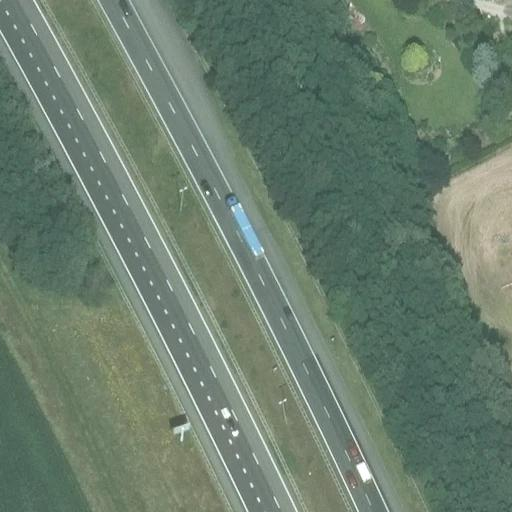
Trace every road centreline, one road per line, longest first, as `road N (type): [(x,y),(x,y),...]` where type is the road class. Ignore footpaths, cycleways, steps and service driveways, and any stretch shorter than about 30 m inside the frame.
road 1 (motorway): [(15,0),(279,511)]
road 2 (motorway): [(372,511),(243,244),(112,0)]
road 3 (track): [(511,451),(404,215)]
